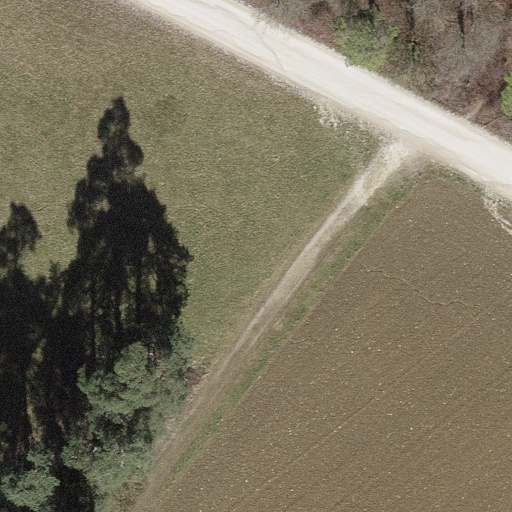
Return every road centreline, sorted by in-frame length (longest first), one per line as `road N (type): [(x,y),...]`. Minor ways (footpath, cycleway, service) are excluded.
road 1 (track): [(432,124),(113,511)]
road 2 (track): [(432,124),(207,0)]
